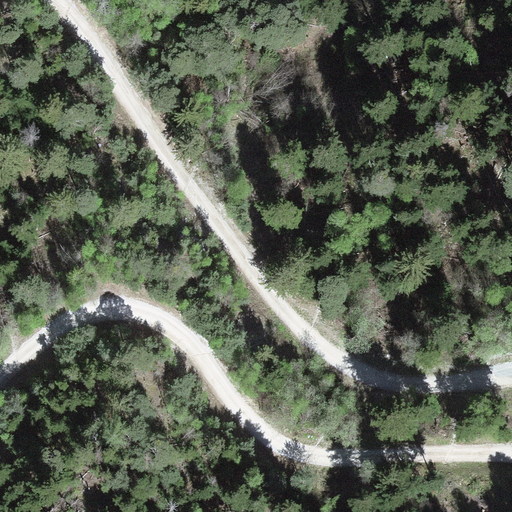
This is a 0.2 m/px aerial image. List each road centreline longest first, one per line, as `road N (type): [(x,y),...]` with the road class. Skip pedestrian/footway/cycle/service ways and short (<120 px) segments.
road 1 (track): [(34,0),(62,14),(279,318),(337,366),(432,377),(511,372)]
road 2 (track): [(511,453),(306,461),(254,446),(189,355),(146,318),(104,305),(56,325),(0,375)]
